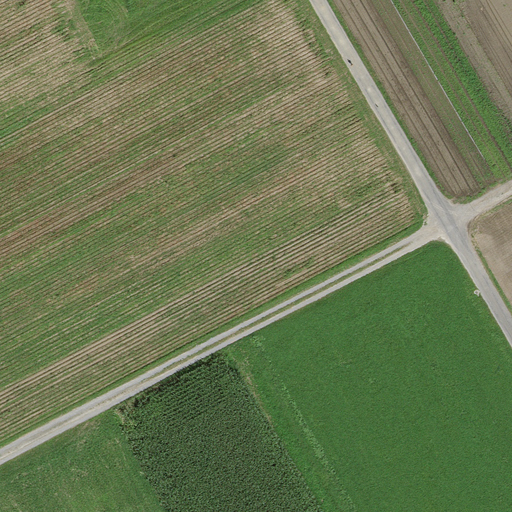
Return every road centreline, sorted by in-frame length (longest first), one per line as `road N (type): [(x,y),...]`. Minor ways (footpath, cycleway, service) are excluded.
road 1 (track): [(0,458),(511,179)]
road 2 (track): [(312,0),(511,342)]
